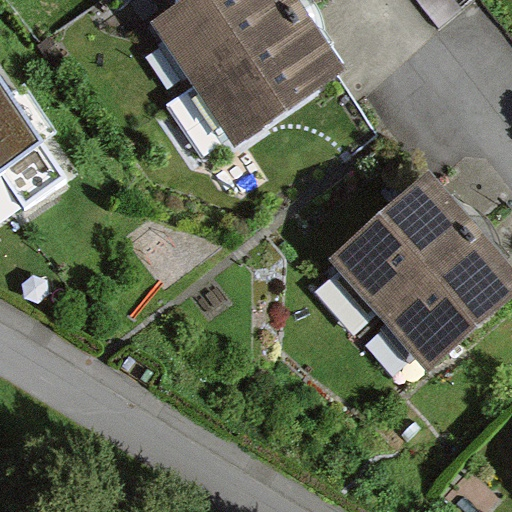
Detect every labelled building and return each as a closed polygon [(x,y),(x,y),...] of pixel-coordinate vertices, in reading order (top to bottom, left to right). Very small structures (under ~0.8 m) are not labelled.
[(295,11),(287,0),(193,0),(163,20),(200,75),(295,11)] [(332,65),(295,11),(200,75),(237,129),(332,65)] [(60,174),(0,88),(0,166),(4,163),(28,197),(60,174)] [(466,232),(424,183),(342,254),(385,303),(466,232)] [(509,281),(466,232),(385,303),(427,352),(509,281)]
